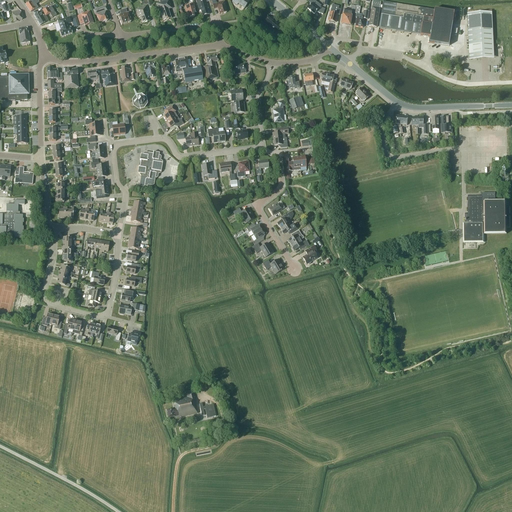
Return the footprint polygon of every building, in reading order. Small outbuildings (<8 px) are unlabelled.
[(38,8),(36,4),(39,2),(37,0),(32,0),(26,4),(31,12),(35,9),(36,10),(38,8)] [(169,0),(159,0),(160,3),(156,4),(160,15),(162,15),(163,21),(171,19),(168,10),(172,9),(169,0)] [(206,2),(211,1),(210,0),(199,0),(196,1),(200,11),(201,11),(202,16),(209,14),(207,9),(208,9),(207,5),(206,2)] [(215,0),(210,0),(211,1),(213,9),(218,8),(220,14),(223,13),(224,14),(226,13),(226,12),(227,12),(224,1),(216,4),(215,0)] [(233,0),(232,2),(237,5),(238,4),(244,8),(249,1),(249,0),(233,0)] [(323,14),(325,9),(319,7),(316,5),(318,3),(313,0),(310,0),(309,2),(311,4),(308,9),(314,14),(316,12),(323,14)] [(373,1),(372,7),(368,26),(376,28),(381,2),(373,1)] [(379,28),(402,32),(407,6),(383,2),(379,28)] [(190,18),(191,17),(191,18),(194,17),(194,16),(193,13),(196,12),(193,3),(184,6),(185,9),(187,14),(188,18),(190,17),(190,18)] [(52,18),(57,15),(55,13),(51,6),(49,7),(48,8),(47,7),(34,15),(40,26),(48,21),(46,16),(50,14),(52,18)] [(105,12),(108,11),(106,6),(93,11),(95,15),(96,15),(97,18),(98,17),(99,22),(103,21),(104,22),(108,20),(105,12)] [(142,23),(149,21),(147,13),(148,12),(146,6),(136,10),(139,18),(140,17),(142,23)] [(344,9),(344,11),(342,24),(349,25),(352,12),(354,13),(355,6),(352,6),(351,10),(344,9)] [(363,15),(359,14),(360,7),(356,6),(355,13),(356,14),(356,18),(357,18),(356,26),(363,27),(364,19),(367,20),(368,11),(364,10),(363,15)] [(438,11),(407,6),(402,32),(440,38),(444,14),(438,13),(438,11)] [(127,23),(131,21),(129,13),(127,13),(126,9),(120,11),(121,14),(119,15),(120,18),(121,18),(123,24),(127,22),(127,23)] [(339,15),(341,10),(338,9),(337,10),(332,9),(331,13),(330,12),(329,16),(330,17),(328,21),(335,23),(337,15),(339,15)] [(21,20),(22,19),(21,12),(20,11),(19,11),(12,12),(14,23),(18,21),(21,20)] [(85,26),(93,23),(89,12),(77,16),(81,25),(84,24),(85,26)] [(492,13),(467,14),(469,60),(494,59),(492,13)] [(76,15),(58,21),(61,30),(59,31),(61,37),(72,33),(70,27),(69,28),(68,24),(72,23),(71,20),(77,18),(76,15)] [(276,33),(280,28),(275,24),(276,23),(268,16),(262,22),(270,29),(271,28),(276,33)] [(22,43),(30,42),(28,33),(27,29),(27,28),(19,29),(21,43),(22,43)] [(218,78),(215,64),(215,62),(218,62),(217,55),(206,57),(207,63),(207,64),(208,66),(203,67),(205,80),(218,78)] [(200,67),(188,69),(186,59),(175,61),(176,68),(175,68),(176,72),(183,71),(185,83),(203,80),(200,67)] [(155,69),(154,63),(143,65),(144,71),(146,71),(147,77),(147,79),(156,77),(154,70),(155,70),(155,69)] [(235,75),(246,73),(245,64),(233,66),(235,75)] [(168,77),(168,75),(170,75),(169,66),(161,67),(162,72),(162,76),(165,76),(166,77),(168,77)] [(135,80),(134,75),(134,74),(131,74),(130,69),(127,69),(126,67),(121,67),(122,70),(119,70),(120,79),(120,83),(131,82),(131,81),(135,80)] [(48,90),(52,89),(62,89),(62,84),(54,84),(54,79),(58,79),(58,81),(62,81),(61,74),(58,74),(57,70),(52,70),(52,68),(47,68),(47,76),(48,90)] [(78,75),(77,69),(71,70),(71,69),(66,70),(67,76),(63,76),(65,89),(78,87),(77,75),(78,75)] [(116,85),(114,74),(110,75),(109,69),(101,70),(102,80),(104,79),(105,87),(116,85)] [(98,80),(98,85),(99,85),(99,89),(102,89),(100,76),(97,77),(97,71),(87,72),(88,80),(91,80),(92,81),(98,80)] [(311,81),(313,81),(312,74),(304,75),(305,82),(306,87),(312,86),(311,81)] [(332,93),(335,83),(335,84),(337,79),(333,79),(333,76),(322,74),(320,80),(321,81),(321,82),(329,84),(327,92),(332,93)] [(29,75),(9,75),(9,77),(0,77),(0,100),(15,101),(15,102),(20,102),(20,100),(27,100),(27,95),(29,95),(29,75)] [(297,89),(300,88),(299,82),(296,83),(295,77),(293,77),(289,77),(289,78),(287,78),(288,82),(286,82),(287,87),(288,86),(289,89),(297,88),(297,89)] [(353,83),(347,81),(344,89),(349,90),(349,89),(350,90),(353,83)] [(355,95),(359,98),(365,93),(361,88),(356,93),(356,94),(355,95)] [(62,89),(52,89),(52,92),(49,92),(49,99),(55,99),(55,98),(59,98),(59,92),(62,92),(62,89)] [(231,103),(233,103),(233,101),(243,100),(241,90),(235,91),(235,92),(230,93),(231,103)] [(369,97),(365,93),(359,98),(362,102),(363,101),(364,102),(369,97)] [(145,103),(144,99),(141,97),(137,98),(135,100),(136,105),(138,107),(143,106),(145,103)] [(301,106),(298,97),(291,100),(294,109),(301,106)] [(244,113),(243,100),(233,101),(233,103),(235,114),(244,113)] [(274,123),(284,122),(283,107),(285,106),(283,101),(278,103),(279,107),(278,108),(278,110),(273,110),(274,123)] [(164,117),(167,122),(177,116),(175,112),(176,111),(172,106),(164,111),(166,115),(164,117)] [(17,116),(17,126),(26,125),(26,116),(17,116)] [(177,127),(183,124),(180,119),(179,119),(177,116),(167,122),(170,127),(175,124),(177,127)] [(424,117),(418,117),(418,126),(418,128),(424,128),(424,135),(427,135),(427,125),(424,125),(424,117)] [(433,130),(439,129),(439,126),(438,117),(432,117),(432,126),(429,126),(429,133),(433,133),(433,130)] [(441,117),(441,133),(452,133),(452,125),(449,125),(448,117),(446,117),(441,117)] [(89,125),(90,131),(100,130),(99,124),(92,125),(92,120),(85,121),(85,125),(89,125)] [(119,135),(118,125),(112,126),(112,123),(109,123),(109,129),(112,129),(113,136),(119,135)] [(17,126),(17,135),(26,134),(26,125),(17,126)] [(49,128),(49,135),(56,135),(56,134),(55,131),(59,131),(59,130),(67,130),(67,127),(70,127),(70,125),(60,126),(60,128),(49,128)] [(279,133),(272,133),(273,140),(285,138),(284,134),(288,134),(288,128),(278,129),(279,133)] [(207,130),(208,137),(213,136),(214,143),(219,143),(218,132),(218,129),(207,130)] [(100,135),(100,130),(90,131),(90,139),(95,138),(95,136),(100,135)] [(239,140),(243,139),(242,139),(247,138),(246,131),(237,132),(238,139),(239,140)] [(17,135),(17,144),(26,144),(26,134),(17,135)] [(280,145),(280,149),(287,148),(286,138),(285,138),(273,140),(274,146),(280,145)] [(103,147),(96,147),(96,144),(88,145),(89,150),(94,150),(95,154),(104,152),(103,147)] [(59,153),(59,152),(59,148),(63,147),(62,145),(58,145),(58,146),(52,147),(53,153),(59,153)] [(63,151),(59,152),(59,153),(53,153),(54,160),(56,160),(60,159),(59,154),(64,154),(63,151)] [(104,158),(104,152),(95,154),(95,157),(91,158),(92,163),(98,162),(98,159),(104,158)] [(139,167),(138,167),(137,173),(140,174),(139,175),(141,176),(139,186),(144,187),(144,186),(147,187),(148,185),(152,186),(154,185),(155,178),(156,178),(158,177),(158,174),(159,174),(161,173),(161,172),(163,162),(162,161),(160,160),(161,157),(160,156),(159,155),(159,153),(153,152),(153,154),(145,152),(143,153),(143,154),(141,154),(140,160),(141,161),(139,167)] [(134,154),(125,156),(127,163),(133,162),(132,156),(135,156),(134,154)] [(291,169),(300,168),(298,157),(292,158),(293,162),(290,163),(290,161),(286,162),(287,171),(291,171),(291,169)] [(261,175),(260,169),(268,168),(268,161),(258,162),(258,168),(256,168),(257,175),(261,175)] [(97,172),(106,171),(105,165),(98,166),(98,162),(92,163),(91,163),(91,169),(96,168),(97,172)] [(244,172),(249,172),(248,162),(238,163),(239,171),(236,171),(237,178),(245,177),(244,172)] [(61,166),(65,165),(65,163),(60,163),(61,164),(54,165),(55,171),(61,171),(61,170),(61,166)] [(220,173),(229,172),(231,186),(235,186),(235,187),(237,187),(235,174),(232,175),(230,163),(219,164),(220,173)] [(210,172),(209,165),(202,165),(203,176),(208,175),(208,178),(214,178),(213,171),(210,172)] [(5,176),(10,177),(11,167),(4,166),(3,176),(2,180),(5,180),(5,176)] [(32,185),(33,174),(29,173),(29,175),(23,174),(24,168),(20,167),(20,169),(16,169),(15,184),(18,184),(18,183),(32,185)] [(66,169),(61,170),(61,171),(55,171),(56,178),(62,177),(62,172),(66,171),(66,169)] [(105,180),(98,181),(91,182),(92,188),(99,187),(99,190),(108,189),(107,183),(105,183),(105,180)] [(109,195),(108,189),(99,190),(99,194),(96,194),(96,199),(102,199),(102,196),(109,195)] [(482,193),(482,197),(468,197),(468,204),(468,214),(465,215),(465,223),(464,223),(464,242),(483,242),(483,234),(507,234),(506,228),(510,228),(510,207),(506,207),(506,201),(495,202),(495,193),(482,193)] [(6,204),(6,215),(0,214),(0,235),(2,235),(2,236),(6,237),(6,234),(14,235),(14,238),(23,239),(23,234),(22,234),(22,231),(23,231),(23,227),(22,227),(22,223),(23,223),(24,219),(23,219),(23,215),(18,215),(18,205),(24,205),(25,200),(14,200),(14,205),(6,204)] [(273,216),(285,208),(283,206),(280,208),(277,204),(269,209),(273,216)] [(247,223),(254,219),(250,213),(251,213),(248,208),(241,212),(239,209),(233,212),(237,218),(242,215),(247,223)] [(281,229),(289,223),(288,221),(291,219),(293,215),(291,212),(281,218),(282,221),(277,224),(279,227),(279,226),(281,229)] [(290,234),(298,229),(294,224),(291,226),(289,223),(281,229),(282,231),(282,232),(283,234),(288,231),(290,234)] [(253,235),(261,230),(258,225),(256,227),(254,224),(246,228),(249,232),(251,231),(253,235)] [(265,236),(261,230),(253,235),(256,240),(253,243),(255,246),(264,240),(262,237),(265,236)] [(302,236),(299,231),(291,235),(293,238),(287,241),(289,244),(290,243),(291,246),(300,240),(304,238),(302,236)] [(302,244),(300,240),(291,246),(293,248),(292,249),(294,251),(299,248),(300,251),(309,246),(306,241),(302,244)] [(265,258),(274,253),(271,248),(270,249),(267,243),(260,248),(258,244),(252,247),(256,254),(261,251),(265,258)] [(314,246),(305,251),(307,255),(302,258),(307,265),(308,264),(308,265),(309,265),(310,264),(310,263),(317,258),(314,253),(317,251),(314,246)] [(138,258),(139,252),(132,251),(131,254),(128,254),(127,260),(135,261),(136,257),(138,258)] [(271,268),(275,275),(280,272),(281,272),(281,271),(284,270),(281,265),(277,260),(270,264),(268,261),(263,264),(266,270),(271,268)] [(138,271),(139,265),(131,264),(131,267),(127,266),(126,273),(135,274),(135,270),(138,271)] [(62,266),(60,272),(72,275),(73,273),(68,272),(69,268),(62,266)] [(93,272),(92,276),(91,278),(94,279),(93,283),(104,285),(105,279),(98,277),(99,273),(93,272)] [(135,283),(137,283),(141,280),(142,278),(138,278),(138,277),(131,276),(130,279),(127,279),(126,285),(134,287),(135,283)] [(65,283),(66,280),(59,278),(57,284),(69,287),(70,285),(65,283)] [(90,290),(88,295),(101,298),(102,293),(90,290)] [(125,290),(124,295),(122,294),(121,301),(130,302),(131,297),(133,298),(133,295),(134,295),(135,292),(125,290)] [(24,293),(21,307),(29,309),(33,295),(24,293)] [(100,304),(101,298),(88,295),(86,306),(95,308),(96,303),(100,304)] [(123,315),(124,314),(131,315),(132,310),(139,311),(142,312),(143,306),(131,304),(130,307),(121,305),(119,313),(120,313),(120,314),(123,315)] [(48,324),(52,325),(54,315),(48,314),(47,320),(44,319),(42,325),(48,327),(48,324)] [(60,317),(54,315),(52,325),(55,326),(54,328),(60,329),(61,324),(59,323),(60,317)] [(68,329),(74,331),(76,321),(71,319),(69,326),(66,325),(64,334),(67,334),(68,329)] [(82,322),(76,321),(74,331),(77,331),(76,333),(77,335),(79,335),(78,336),(81,337),(83,329),(81,329),(82,322)] [(91,323),(89,330),(86,329),(85,335),(90,336),(91,333),(94,334),(96,325),(91,323)] [(109,327),(107,333),(117,336),(116,340),(119,341),(121,334),(118,333),(119,329),(109,327)] [(129,334),(127,342),(126,345),(130,346),(130,342),(133,343),(132,344),(137,345),(138,341),(139,341),(141,333),(133,331),(132,335),(129,334)] [(193,397),(195,397),(194,392),(187,394),(187,398),(173,401),(174,409),(166,411),(168,418),(174,417),(174,418),(196,413),(193,397)] [(199,400),(197,401),(199,413),(202,412),(200,406),(202,406),(204,415),(213,413),(211,401),(200,404),(199,400)]
